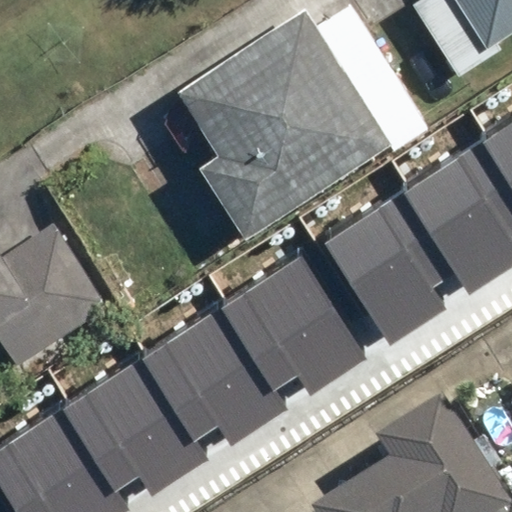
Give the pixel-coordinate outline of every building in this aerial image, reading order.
[(221,148),(201,160),(246,232),(397,140),(392,132),(427,111),(358,0),(349,0),(319,18),(311,4),(181,83),(221,148)] [(511,0),(417,0),(464,73),(510,44),(505,36),(511,31),(511,0)] [(511,118),(480,139),(511,187),(511,118)] [(511,236),(511,187),(480,139),(402,191),(456,273),(469,293),(511,264),(511,240),(510,237),(511,236)] [(456,273),(402,191),(322,243),(389,344),(443,309),(430,290),(456,273)] [(0,351),(8,346),(23,371),(117,313),(64,227),(13,259),(0,237),(0,351)] [(367,353),(302,256),(214,299),(272,390),(297,373),(309,391),(367,353)] [(278,396),(214,299),(134,351),(186,429),(211,412),(224,431),(278,396)] [(131,351),(53,404),(107,482),(130,466),(145,488),(199,451),(131,351)] [(511,511),(511,473),(510,470),(496,478),(447,399),(380,440),(395,464),(316,511),(511,511)] [(124,511),(125,511),(61,415),(0,454),(0,484),(18,511),(124,511)]
